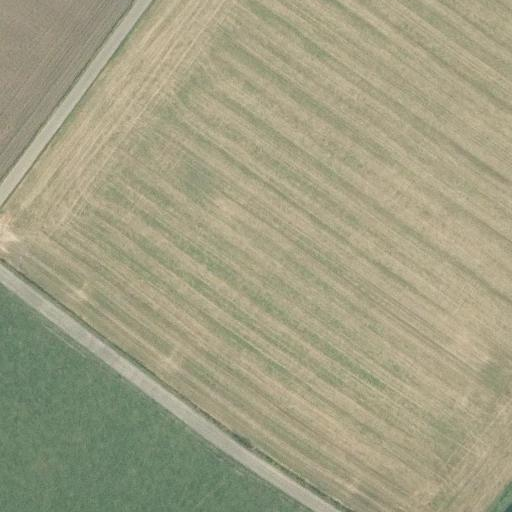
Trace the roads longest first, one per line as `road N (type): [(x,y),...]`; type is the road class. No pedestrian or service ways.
road 1 (track): [(0,278),(325,511)]
road 2 (track): [(0,201),(150,0)]
